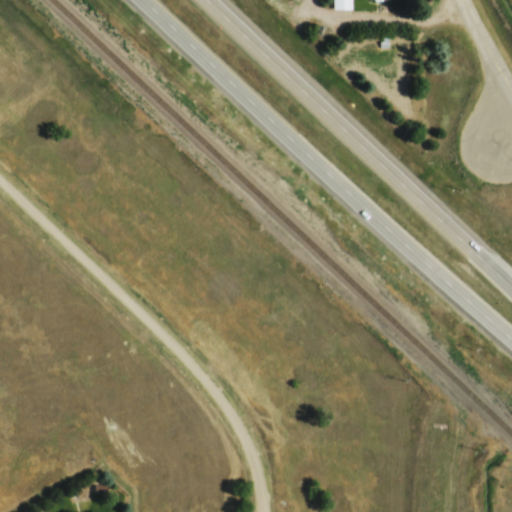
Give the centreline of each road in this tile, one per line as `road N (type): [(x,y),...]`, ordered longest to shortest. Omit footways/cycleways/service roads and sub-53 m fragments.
road 1 (trunk): [(145,0),(479,312)]
road 2 (residential): [(264,511),(261,473),(219,394),(0,180)]
road 3 (trunk): [(510,284),(208,0)]
road 4 (residential): [(498,153),(496,95),(462,0)]
